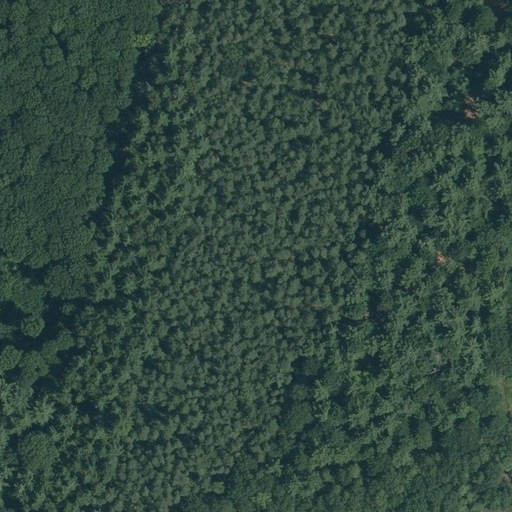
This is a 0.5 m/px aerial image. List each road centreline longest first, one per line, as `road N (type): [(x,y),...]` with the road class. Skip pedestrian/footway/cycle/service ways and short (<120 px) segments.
road 1 (track): [(27,511),(157,0)]
road 2 (track): [(511,259),(499,338),(506,421),(226,511)]
